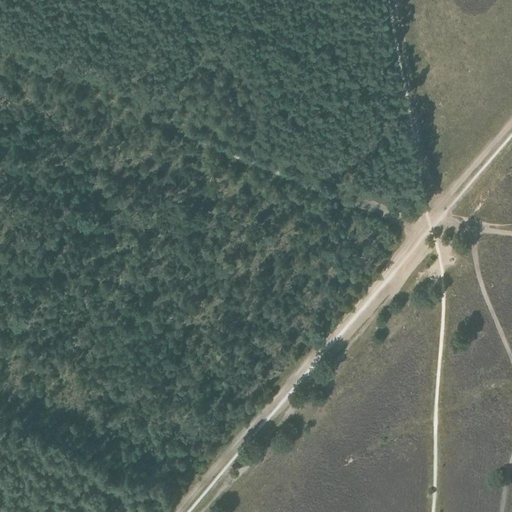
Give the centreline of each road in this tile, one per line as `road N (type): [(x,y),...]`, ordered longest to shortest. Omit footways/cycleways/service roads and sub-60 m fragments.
road 1 (track): [(421,226),(336,198),(0,54)]
road 2 (track): [(421,226),(180,511)]
road 3 (track): [(395,0),(440,224)]
road 4 (track): [(511,122),(421,226)]
